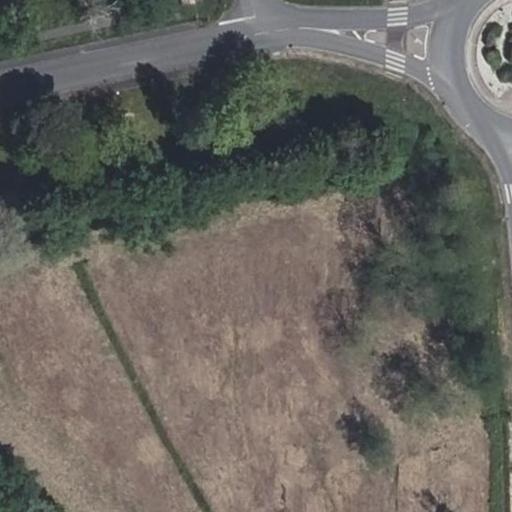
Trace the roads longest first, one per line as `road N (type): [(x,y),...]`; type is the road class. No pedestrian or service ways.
road 1 (residential): [(270,33),(0,93)]
road 2 (residential): [(460,44),(270,33)]
